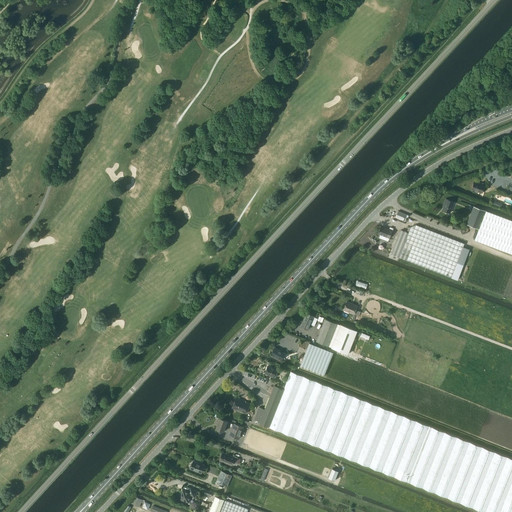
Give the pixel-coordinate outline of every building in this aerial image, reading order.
[(478,191),(482,193),(485,185),(474,181),(471,189),(475,190),(475,191),(477,192),(478,191)] [(445,204),(443,210),(450,213),(454,202),(446,198),(444,204),(445,204)] [(467,224),(479,228),(486,210),(474,206),(467,224)] [(511,220),(486,210),(479,228),(475,240),(511,253),(511,220)] [(395,217),(405,221),(407,215),(398,211),(395,217)] [(408,232),(401,230),(392,254),(399,257),(452,277),(464,243),(416,225),(411,227),(408,232)] [(381,226),(378,233),(390,238),(392,231),(381,226)] [(343,310),(354,314),(358,306),(347,301),(343,310)] [(307,313),(301,326),(308,329),(310,324),(314,326),(318,318),(314,317),(314,316),(307,313)] [(316,341),(329,346),(338,323),(325,319),(316,341)] [(341,324),(331,347),(335,348),(348,354),(349,351),(357,331),(341,324)] [(309,343),(300,365),(324,375),(333,352),(309,343)] [(271,355),(282,360),(285,353),(275,347),(271,355)] [(265,373),(275,377),(278,370),(268,366),(265,373)] [(259,407),(254,419),(260,422),(259,423),(380,471),(484,511),(511,511),(511,458),(345,392),(291,371),(286,384),(284,389),(274,385),(274,387),(271,393),(265,409),(259,407)] [(250,404),(236,398),(232,408),(246,413),(250,404)] [(220,418),(216,429),(224,431),(225,427),(228,428),(229,425),(226,424),(227,421),(220,418)] [(230,435),(239,438),(243,427),(234,423),(230,435)] [(221,454),(220,456),(221,457),(220,460),(232,465),(233,462),(236,463),(238,457),(235,456),(235,457),(223,452),(222,453),(221,454)] [(190,469),(201,473),(204,465),(193,461),(192,464),(191,464),(190,467),(191,468),(190,469)] [(338,471),(332,469),(329,478),(335,480),(338,471)] [(232,475),(221,471),(216,482),(228,487),(232,475)] [(187,491),(183,490),(181,495),(180,495),(178,499),(185,502),(185,501),(188,503),(191,496),(192,496),(193,493),(196,494),(197,491),(191,488),(189,492),(188,491),(187,491)] [(142,502),(144,503),(145,500),(134,496),(131,503),(139,507),(142,502)] [(215,496),(208,511),(246,511),(248,509),(224,500),(215,496)]
